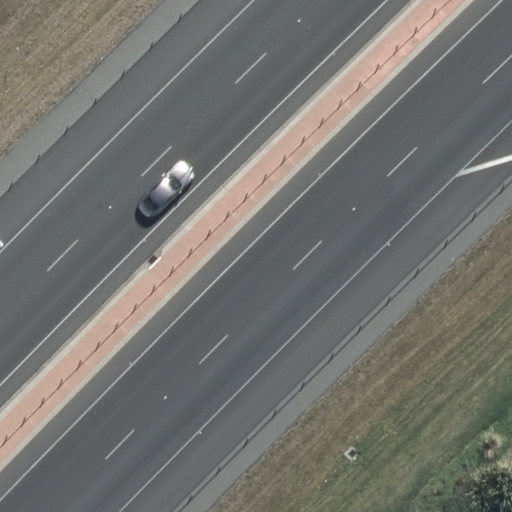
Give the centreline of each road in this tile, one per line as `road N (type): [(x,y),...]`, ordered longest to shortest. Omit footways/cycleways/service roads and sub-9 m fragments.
road 1 (motorway): [(511,54),(53,511)]
road 2 (motorway): [(0,316),(322,0)]
